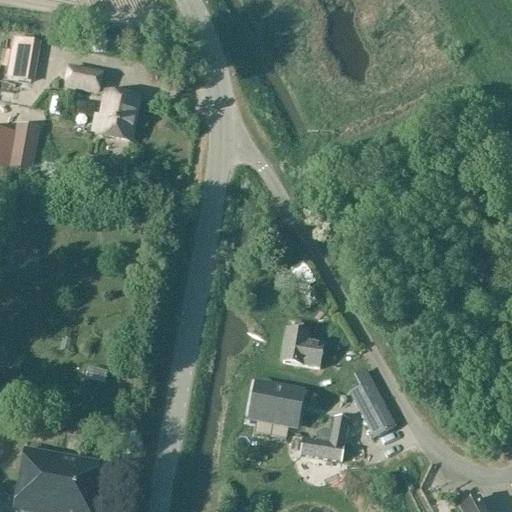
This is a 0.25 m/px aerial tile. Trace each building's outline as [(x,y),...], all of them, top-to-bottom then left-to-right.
[(97,97),(101,74),(67,68),(63,91),(97,97)] [(104,96),(95,136),(130,143),(137,103),(104,96)] [(0,173),(31,179),(40,131),(16,126),(15,134),(0,131),(0,173)] [(303,265),(292,272),(303,291),(315,284),(303,265)] [(309,337),(302,336),(303,328),(288,326),(287,334),(284,333),(278,366),(319,373),(323,347),(308,344),(309,337)] [(361,378),(358,390),(367,407),(357,411),(373,440),(395,428),(366,375),(361,378)] [(256,387),(249,421),(294,430),(301,395),(256,387)] [(346,425),(332,423),(328,445),(303,442),(300,459),(340,465),(346,425)] [(89,511),(98,467),(23,452),(11,511),(89,511)] [(485,511),(478,499),(458,510),(459,511),(485,511)]
